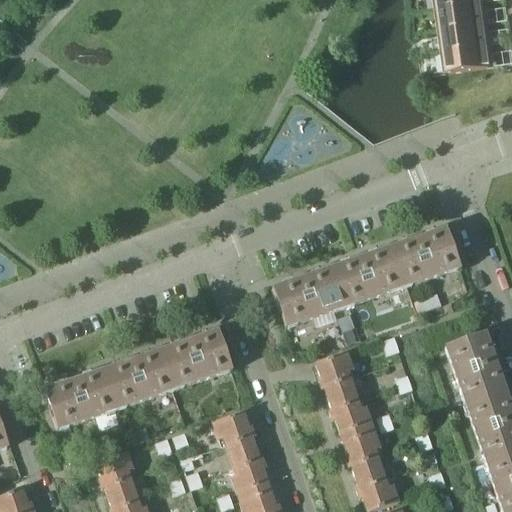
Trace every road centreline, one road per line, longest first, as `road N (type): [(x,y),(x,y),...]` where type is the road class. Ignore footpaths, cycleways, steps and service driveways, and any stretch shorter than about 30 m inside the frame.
road 1 (residential): [(304,511),(214,258)]
road 2 (residential): [(214,258),(450,168)]
road 3 (residential): [(0,338),(214,258)]
road 4 (residential): [(511,343),(450,168)]
road 5 (residential): [(45,511),(0,375)]
